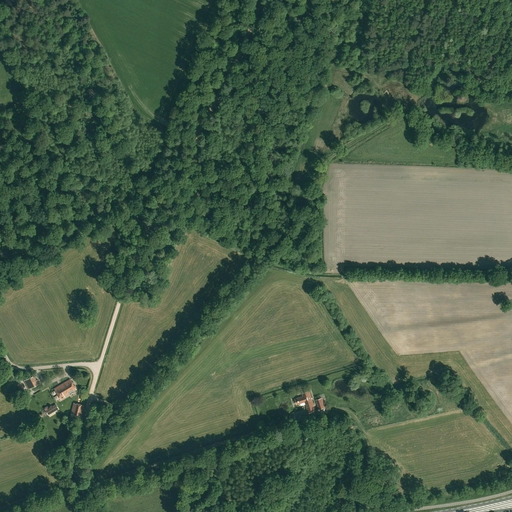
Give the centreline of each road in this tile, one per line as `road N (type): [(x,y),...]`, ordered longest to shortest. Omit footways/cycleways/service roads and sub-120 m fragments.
road 1 (track): [(90,395),(135,403),(286,232),(317,193),(331,157),(403,112)]
road 2 (track): [(98,367),(141,242),(262,0)]
road 3 (track): [(82,490),(302,417)]
road 4 (unclassified): [(94,511),(75,464),(98,367)]
